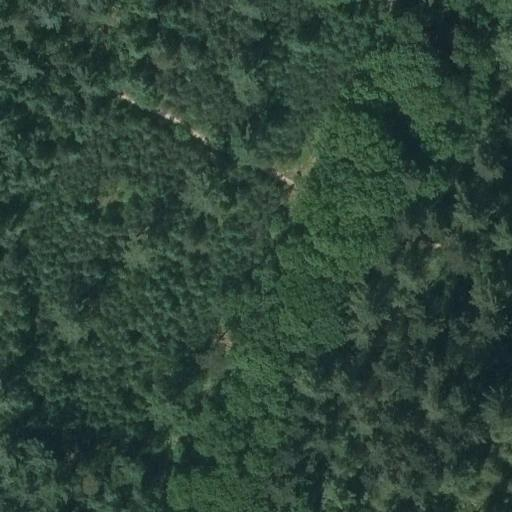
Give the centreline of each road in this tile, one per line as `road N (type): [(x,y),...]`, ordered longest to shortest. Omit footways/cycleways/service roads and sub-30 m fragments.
road 1 (unknown): [(511,257),(363,237),(342,206),(97,89),(0,20)]
road 2 (track): [(226,511),(440,36),(447,0)]
